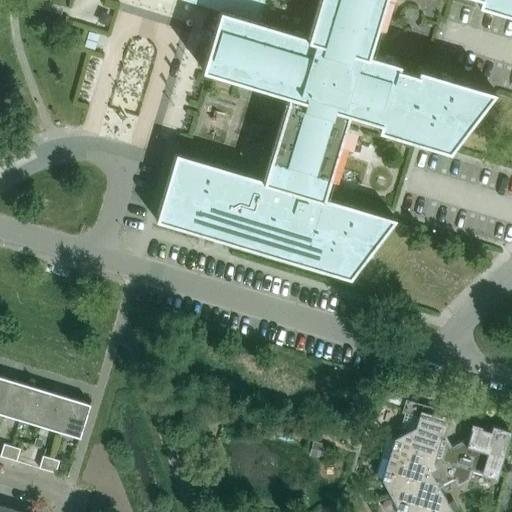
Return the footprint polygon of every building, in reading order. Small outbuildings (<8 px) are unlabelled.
[(191,0),(218,8),(200,67),(287,93),(262,177),(323,196),(348,111),(366,51),(381,0),(191,0)] [(511,0),(479,0),(511,9),(511,0)] [(398,60),(366,51),(348,111),(378,120),(376,127),(447,148),(493,88),(416,65),(415,70),(397,65),(398,60)] [(262,177),(175,151),(155,219),(349,276),(394,217),(323,196),(262,177)] [(11,379),(0,375),(0,412),(0,413),(11,379)] [(30,385),(11,379),(0,413),(20,419),(30,385)] [(50,391),(30,385),(20,419),(40,425),(50,391)] [(70,397),(50,391),(40,425),(59,431),(70,397)] [(90,403),(70,397),(59,431),(79,437),(90,403)] [(495,476),(505,450),(493,446),(497,432),(472,425),(468,437),(451,446),(439,442),(446,417),(438,415),(439,409),(406,399),(401,411),(418,415),(418,416),(421,424),(394,438),(387,436),(376,476),(381,478),(397,508),(396,511),(447,511),(457,507),(453,499),(447,502),(439,488),(453,480),(457,486),(470,480),(473,470),(495,476)] [(12,447),(4,444),(0,456),(8,458),(12,447)] [(12,447),(8,458),(17,461),(20,449),(12,447)] [(51,458),(43,456),(39,468),(47,470),(51,458)] [(51,458),(47,470),(56,473),(59,461),(51,458)]
